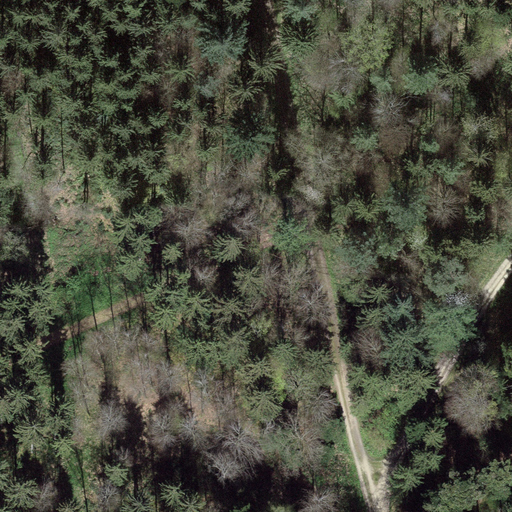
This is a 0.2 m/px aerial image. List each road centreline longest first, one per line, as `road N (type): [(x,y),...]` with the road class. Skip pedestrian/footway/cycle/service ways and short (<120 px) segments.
road 1 (track): [(373,511),(304,214),(268,0)]
road 2 (track): [(304,214),(0,363)]
road 3 (track): [(511,265),(420,394),(381,511)]
